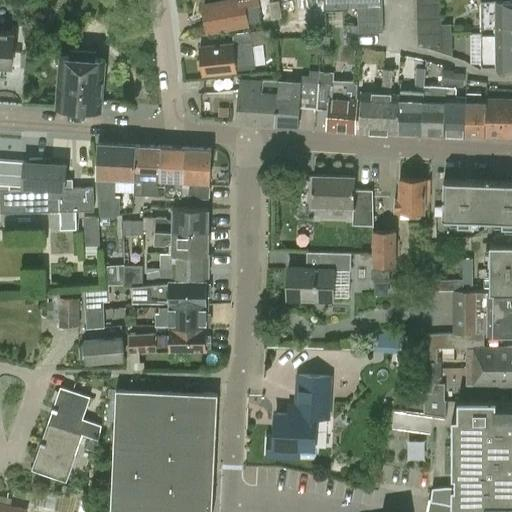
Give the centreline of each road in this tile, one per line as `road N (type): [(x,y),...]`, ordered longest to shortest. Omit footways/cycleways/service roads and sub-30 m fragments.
road 1 (residential): [(341,506),(234,507),(249,234),(246,137)]
road 2 (tertiary): [(511,156),(246,137)]
road 3 (tertiary): [(175,133),(0,122)]
road 4 (residential): [(0,369),(40,380),(21,447),(16,455),(0,454)]
road 5 (residential): [(175,133),(158,0)]
